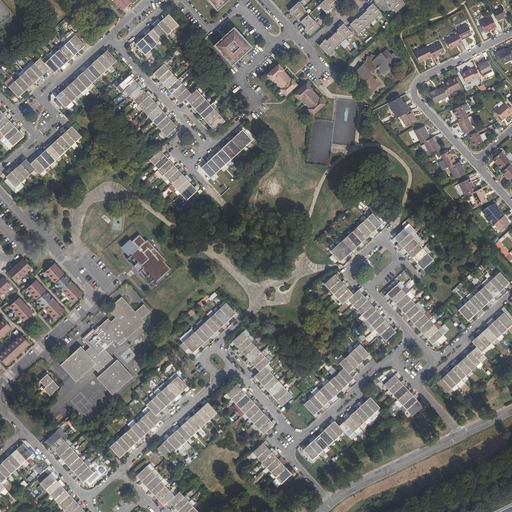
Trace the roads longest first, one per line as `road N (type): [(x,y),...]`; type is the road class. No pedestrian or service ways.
road 1 (residential): [(511,33),(413,87),(415,100),(474,163)]
road 2 (tertiary): [(329,503),(461,435)]
road 3 (residential): [(212,148),(259,105),(238,82),(276,48)]
road 4 (residential): [(0,191),(96,299)]
road 5 (residential): [(120,469),(219,377)]
road 6 (residential): [(276,48),(237,8),(210,32),(182,0)]
road 7 (residential): [(0,385),(96,299)]
